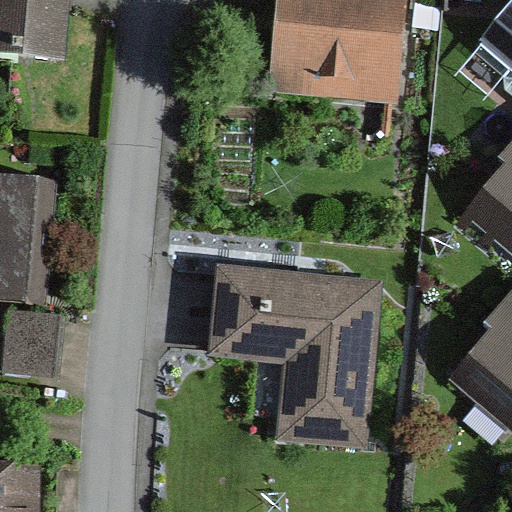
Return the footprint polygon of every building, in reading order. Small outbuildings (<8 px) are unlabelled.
[(0,0),(0,60),(55,63),(58,0),(0,0)] [(400,0),(277,0),(268,96),(389,108),(400,0)] [(511,10),(486,41),(511,63),(511,10)] [(511,160),(468,210),(511,248),(511,160)] [(37,189),(0,186),(0,303),(27,305),(37,189)] [(377,293),(217,275),(208,357),(288,366),(279,445),(359,454),(377,293)] [(511,306),(450,378),(510,430),(511,427),(511,306)] [(0,511),(35,511),(37,472),(0,470),(0,511)]
